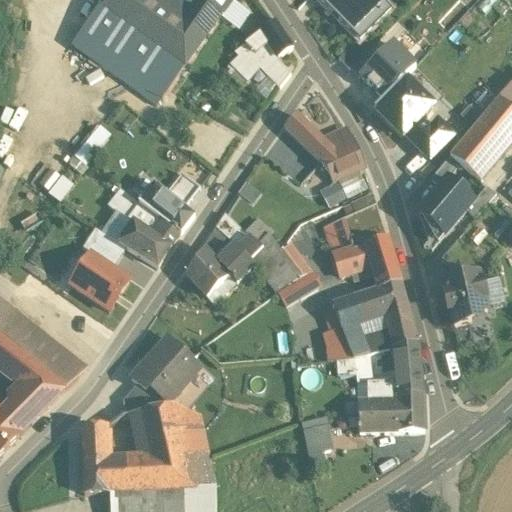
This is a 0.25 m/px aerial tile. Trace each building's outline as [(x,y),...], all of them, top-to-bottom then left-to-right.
[(109,0),(102,11),(184,68),(204,39),(181,22),(149,0),(109,0)] [(190,10),(175,0),(149,0),(181,22),(190,10)] [(221,15),(198,0),(196,0),(190,10),(181,22),(204,39),(221,15)] [(198,0),(221,15),(232,0),(198,0)] [(323,0),(320,4),(359,44),(390,13),(377,0),(323,0)] [(184,68),(102,11),(73,51),(156,109),(184,68)] [(275,25),(235,55),(238,58),(259,68),(279,88),(289,76),(277,64),(277,60),(292,50),(275,25)] [(368,54),(359,45),(343,61),(351,69),(368,54)] [(358,80),(382,104),(405,80),(416,68),(392,45),(358,80)] [(259,68),(238,58),(230,66),(246,82),(259,68)] [(422,122),(435,109),(405,80),(382,104),(372,114),(402,143),(404,141),(422,122)] [(511,86),(499,101),(511,112),(511,86)] [(511,112),(499,101),(449,160),(450,161),(459,169),(471,179),(478,184),(511,144),(511,112)] [(322,144),(295,117),(284,130),(321,164),(320,165),(333,182),(364,168),(355,147),(347,133),(322,144)] [(404,141),(429,165),(455,137),(437,120),(429,129),(422,122),(404,141)] [(93,146),(79,164),(92,174),(106,156),(93,146)] [(431,183),(440,191),(448,182),(459,169),(450,161),(431,183)] [(71,173),(85,183),(92,174),(79,164),(71,173)] [(40,189),(63,207),(76,191),(54,173),(40,189)] [(199,191),(182,178),(166,198),(184,211),(199,191)] [(418,216),(445,240),(467,215),(475,206),(473,204),(448,182),(440,191),(418,216)] [(259,196),(245,186),(238,196),(252,206),(259,196)] [(166,198),(153,188),(144,199),(139,207),(162,225),(180,236),(193,219),(166,198)] [(335,189),(321,196),(328,209),(342,202),(335,189)] [(473,204),(475,206),(467,215),(475,222),(496,199),(485,190),(473,204)] [(129,200),(117,216),(128,222),(139,207),(129,200)] [(162,225),(139,207),(128,222),(132,226),(132,225),(153,239),(162,225)] [(334,259),(387,243),(376,208),(326,231),(334,259)] [(243,234),(224,217),(216,229),(231,244),(243,234)] [(269,236),(255,224),(244,236),(251,242),(258,248),(268,237),(269,236)] [(162,225),(153,239),(132,225),(132,226),(118,247),(126,253),(156,272),(171,250),(180,236),(162,225)] [(216,229),(202,250),(204,252),(213,261),(230,245),(231,244),(216,229)] [(113,273),(126,253),(118,247),(96,233),(82,254),(91,259),(113,273)] [(244,236),(243,234),(231,244),(230,245),(235,250),(239,254),(251,242),(244,236)] [(292,268),(268,237),(258,248),(262,252),(262,253),(282,275),(290,270),(292,268)] [(251,242),(239,254),(249,266),(262,253),(262,252),(258,248),(251,242)] [(387,243),(334,259),(338,273),(340,279),(362,274),(371,270),(377,289),(378,294),(400,286),(387,243)] [(484,269),(457,243),(440,263),(455,276),(458,272),(470,279),(477,277),(478,277),(484,269)] [(230,245),(213,261),(217,265),(217,266),(235,250),(230,245)] [(235,250),(217,266),(238,291),(239,291),(256,274),(249,266),(239,254),(235,250)] [(213,261),(204,252),(185,279),(215,312),(238,291),(217,266),(217,265),(213,261)] [(249,266),(256,274),(277,297),(289,285),(282,275),(262,253),(249,266)] [(113,273),(91,259),(71,290),(109,315),(129,284),(113,273)] [(298,279),(290,270),(282,275),(289,285),(298,279)] [(470,279),(458,272),(455,276),(451,283),(443,285),(446,298),(443,299),(447,314),(449,314),(453,330),(471,326),(469,319),(487,314),(486,311),(484,301),(486,301),(483,286),(482,285),(480,286),(478,277),(477,277),(470,279)] [(498,282),(483,286),(486,301),(484,301),(486,311),(504,307),(498,282)] [(359,300),(351,303),(359,327),(389,318),(407,313),(400,286),(378,294),(359,300)] [(327,335),(321,337),(327,365),(330,365),(339,364),(354,363),(367,360),(360,344),(350,351),(342,331),(359,327),(351,303),(341,307),(333,310),(325,316),(322,318),(327,335)] [(85,372),(0,306),(0,371),(23,388),(11,399),(14,410),(31,426),(85,372)] [(407,313),(389,318),(393,335),(397,351),(416,346),(407,313)] [(393,335),(360,344),(367,360),(370,359),(392,353),(392,352),(397,351),(393,335)] [(199,370),(166,341),(131,381),(137,386),(145,393),(148,389),(168,406),(199,370)] [(397,351),(392,352),(392,353),(394,374),(395,388),(397,399),(422,398),(416,346),(397,351)] [(392,353),(370,359),(373,378),(394,374),(392,353)] [(367,360),(354,363),(354,371),(357,385),(374,382),(373,378),(370,359),(367,360)] [(354,363),(339,364),(340,373),(354,371),(354,363)] [(395,388),(394,374),(373,378),(374,382),(374,388),(395,388)] [(374,388),(374,382),(357,385),(358,403),(375,403),(396,402),(397,399),(395,388),(374,388)] [(148,389),(145,393),(137,386),(122,403),(125,417),(140,414),(168,408),(168,406),(148,389)] [(423,433),(422,398),(397,399),(396,402),(396,403),(375,403),(358,403),(358,404),(359,435),(423,433)] [(14,410),(11,399),(0,411),(0,418),(19,438),(31,426),(14,410)] [(150,460),(107,463),(108,495),(109,495),(109,511),(214,511),(215,488),(206,429),(177,436),(171,408),(168,408),(140,414),(150,460)] [(203,417),(171,408),(177,436),(206,429),(203,417)] [(0,457),(19,438),(0,418),(0,457)] [(305,428),(310,456),(329,452),(324,425),(305,428)] [(106,430),(82,431),(84,496),(108,495),(107,463),(106,430)]
